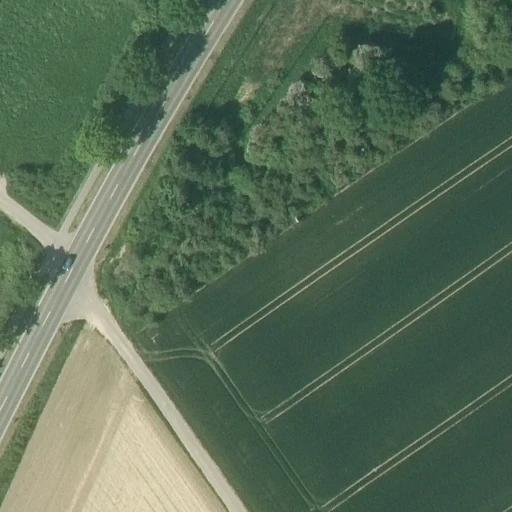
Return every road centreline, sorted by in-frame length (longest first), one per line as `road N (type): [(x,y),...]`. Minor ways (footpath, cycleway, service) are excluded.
road 1 (secondary): [(225,0),(68,273),(0,411)]
road 2 (track): [(0,198),(55,244),(236,511)]
